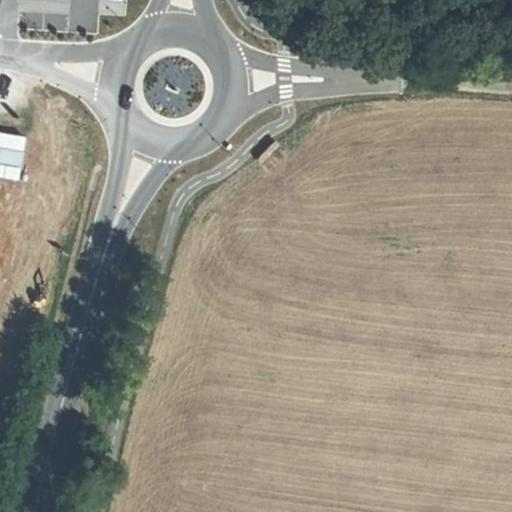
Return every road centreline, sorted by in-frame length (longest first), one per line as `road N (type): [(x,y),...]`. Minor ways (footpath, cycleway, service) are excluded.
road 1 (secondary): [(150,140),(115,215),(38,511)]
road 2 (secondary): [(150,140),(200,139),(231,101),(224,54),(187,28)]
road 3 (track): [(364,77),(511,90)]
